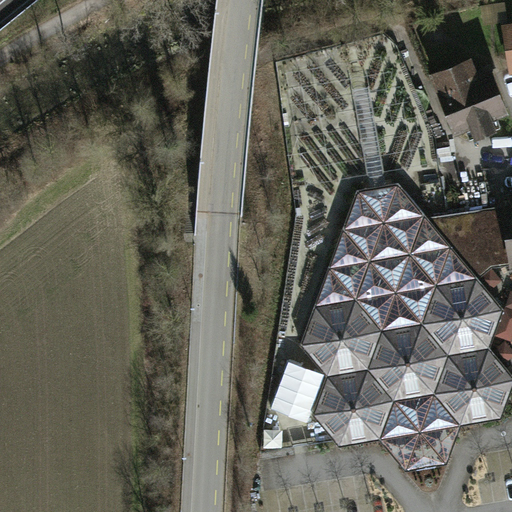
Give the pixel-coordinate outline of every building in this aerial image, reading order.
[(473,68),(429,87),(452,140),(507,117),(492,81),(480,85),(473,68)] [(282,77),(284,116),(327,114),(325,74),(282,77)] [(451,211),(480,203),(472,173),(442,182),(451,211)] [(324,378),(311,423),(335,450),(378,438),(391,454),(405,470),(447,461),(453,445),(460,427),(502,416),(511,388),(511,377),(488,355),(501,310),(394,185),(350,189),(297,343),(324,378)] [(511,208),(499,210),(508,271),(511,270),(511,208)]
